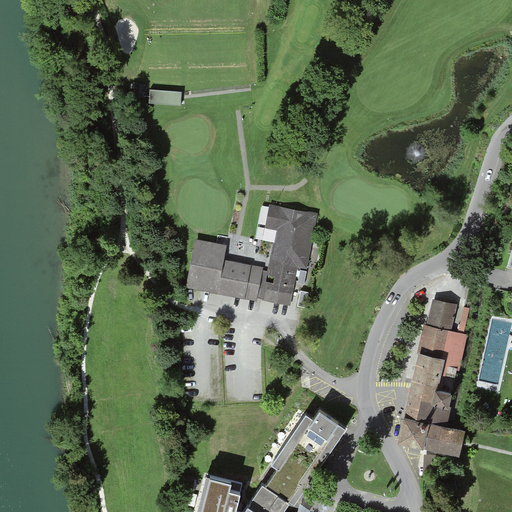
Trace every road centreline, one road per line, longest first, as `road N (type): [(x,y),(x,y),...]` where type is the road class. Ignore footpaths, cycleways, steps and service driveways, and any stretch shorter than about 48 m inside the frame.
road 1 (residential): [(511,123),(496,143),(463,239),(404,284),(370,350),(368,410),(416,511)]
road 2 (track): [(106,511),(86,438),(84,335),(97,273),(126,233),(122,194)]
road 3 (track): [(122,194),(109,55),(90,0)]
